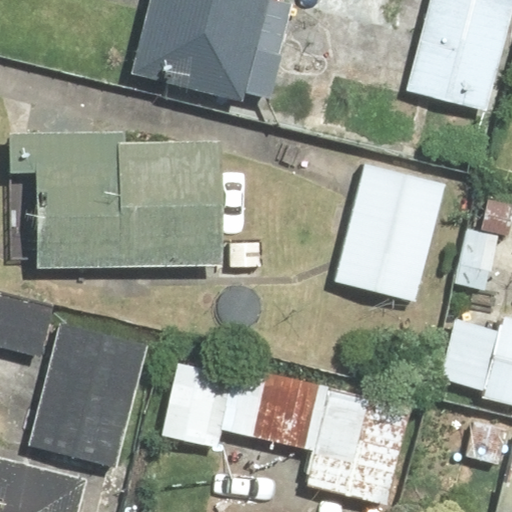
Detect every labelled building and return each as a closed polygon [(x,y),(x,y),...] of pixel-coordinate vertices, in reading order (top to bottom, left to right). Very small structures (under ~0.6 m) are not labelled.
[(285,0),(137,0),(119,76),(260,110),(286,0),(285,0)] [(476,117),(507,0),(422,0),(396,96),(476,117)] [(511,61),(499,112),(511,115),(511,61)] [(20,141),(20,274),(209,274),(209,141),(20,141)] [(408,308),(440,183),(354,161),(322,287),(408,308)] [(478,295),(491,238),(446,227),(433,285),(478,295)] [(433,383),(473,393),(470,403),(511,413),(511,325),(491,320),(488,331),(449,321),(433,383)] [(108,476),(140,346),(50,325),(19,455),(108,476)] [(229,369),(164,355),(146,440),(211,454),(214,438),(229,369)] [(289,493),(376,511),(382,511),(406,408),(229,369),(214,438),(297,456),(289,493)] [(511,511),(511,434),(507,433),(490,511),(511,511)] [(0,511),(71,511),(77,489),(0,470),(0,511)]
